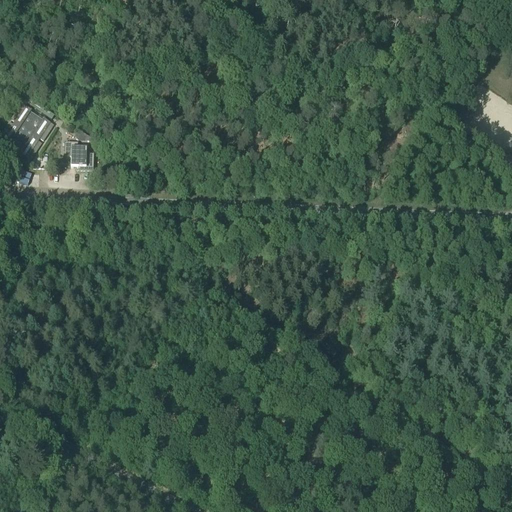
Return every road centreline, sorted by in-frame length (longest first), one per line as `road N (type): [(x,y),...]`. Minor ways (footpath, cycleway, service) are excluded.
road 1 (primary): [(511,221),(0,199)]
road 2 (track): [(173,0),(396,151),(486,37),(481,4)]
road 3 (tertiary): [(203,511),(0,398)]
